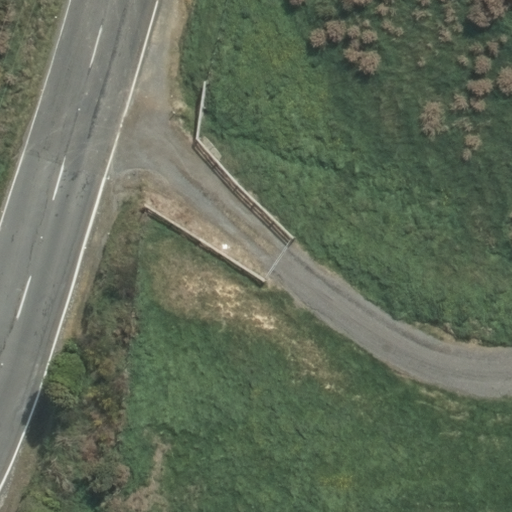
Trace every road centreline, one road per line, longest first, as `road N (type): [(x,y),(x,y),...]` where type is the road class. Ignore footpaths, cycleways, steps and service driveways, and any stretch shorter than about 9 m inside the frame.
road 1 (track): [(511,372),(429,369),(353,322),(85,81)]
road 2 (tertiary): [(108,0),(0,372)]
